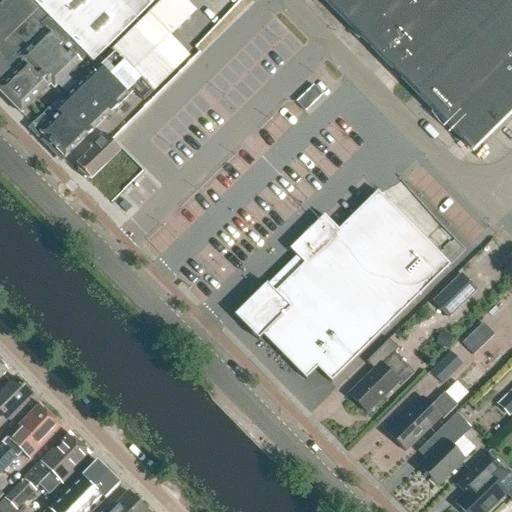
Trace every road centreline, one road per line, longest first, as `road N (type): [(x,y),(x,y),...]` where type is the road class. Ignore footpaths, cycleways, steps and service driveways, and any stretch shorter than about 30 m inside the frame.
road 1 (tertiary): [(352,511),(0,159)]
road 2 (residential): [(484,200),(279,0)]
road 3 (residential): [(168,511),(0,343)]
